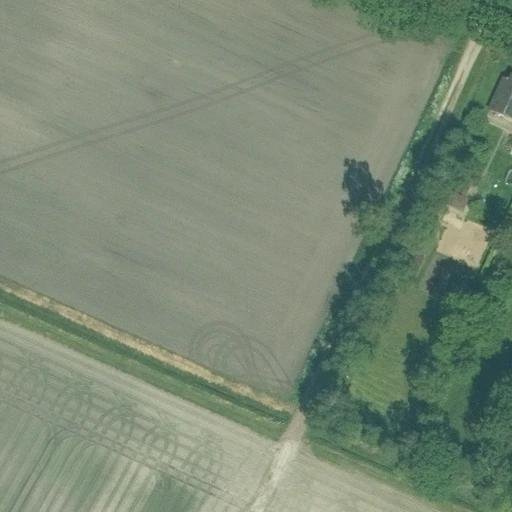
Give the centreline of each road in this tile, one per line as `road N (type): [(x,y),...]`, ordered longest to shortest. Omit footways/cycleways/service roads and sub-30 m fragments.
road 1 (track): [(294,439),(491,6)]
road 2 (track): [(0,319),(294,439)]
